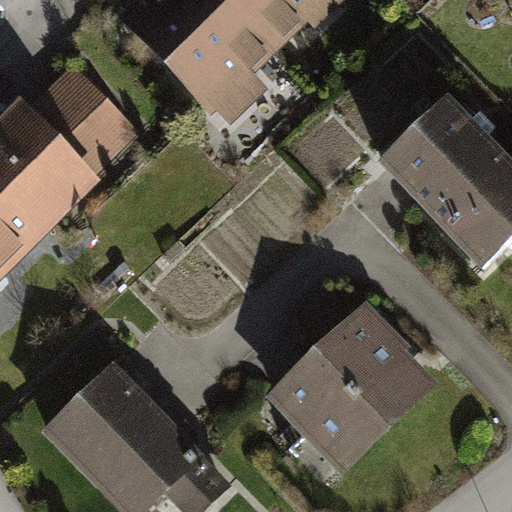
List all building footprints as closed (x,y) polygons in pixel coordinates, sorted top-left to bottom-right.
[(273,45),(229,0),(157,0),(134,23),(231,122),(264,90),(246,71),(273,45)] [(229,0),(273,45),(304,15),(315,26),(341,0),(229,0)] [(138,133),(78,73),(31,120),(23,113),(0,135),(0,271),(85,187),(138,133)] [(511,170),(447,105),(384,167),(486,270),(511,244),(511,170)] [(428,385),(364,320),(280,401),(312,433),(321,424),(353,457),(428,385)] [(203,511),(227,490),(113,373),(51,433),(127,511),(145,511),(168,490),(189,511),(203,511)]
